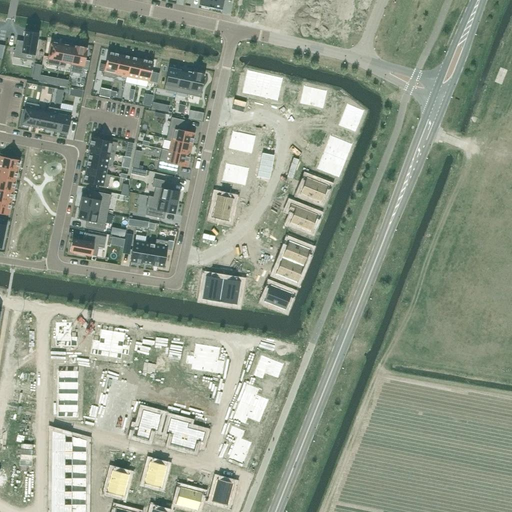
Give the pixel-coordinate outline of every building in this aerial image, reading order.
[(200,0),(200,5),(199,5),(199,6),(201,6),(201,7),(209,9),(209,8),(211,8),(212,0),(200,0)] [(212,0),(211,8),(222,11),(222,10),(223,0),(212,0)] [(16,44),(13,58),(34,61),(39,34),(25,31),(23,45),(16,44)] [(51,42),(47,64),(59,67),(63,44),(51,42)] [(63,44),(59,67),(60,67),(60,62),(71,64),(70,72),(75,45),(74,47),(63,44)] [(75,45),(70,72),(82,74),(88,48),(75,45)] [(115,75),(119,55),(108,53),(103,72),(115,75)] [(126,77),(130,57),(119,55),(115,75),(126,77)] [(137,80),(141,60),(130,57),(126,77),(137,80)] [(141,60),(137,80),(149,82),(153,62),(141,60)] [(169,68),(164,90),(176,92),(181,70),(169,68)] [(181,70),(176,92),(188,95),(193,72),(192,71),(192,73),(181,70)] [(248,71),(242,93),(260,97),(265,74),(248,71)] [(193,72),(188,95),(200,97),(205,74),(193,72)] [(265,74),(260,97),(277,101),(282,78),(265,74)] [(304,86),(300,103),(323,109),(326,91),(304,86)] [(26,103),(22,125),(34,127),(39,105),(26,103)] [(347,104),(338,125),(355,132),(364,110),(347,104)] [(39,105),(34,127),(44,130),(49,107),(48,107),(47,112),(38,110),(39,105)] [(49,107),(44,130),(55,132),(60,109),(49,107)] [(60,109),(55,132),(67,134),(72,112),(60,109)] [(171,118),(166,139),(192,144),(192,145),(193,143),(192,143),(193,138),(194,138),(195,133),(185,131),(188,121),(171,118)] [(233,131),(229,149),(251,154),(255,136),(233,131)] [(330,135),(323,152),(345,161),(352,144),(330,135)] [(91,138),(89,149),(115,155),(117,143),(91,138)] [(162,149),(161,150),(190,157),(190,156),(189,156),(190,156),(190,154),(190,152),(191,152),(191,151),(190,150),(191,146),(192,146),(192,145),(192,144),(166,139),(171,140),(168,151),(162,149)] [(90,150),(88,160),(112,165),(115,155),(89,149),(89,150),(90,150)] [(159,161),(157,171),(177,175),(179,166),(187,168),(188,162),(189,157),(190,157),(161,150),(159,161)] [(323,152),(317,169),(339,178),(345,161),(323,152)] [(0,168),(17,172),(20,161),(0,157),(0,156),(0,168)] [(88,160),(86,171),(110,176),(110,175),(105,174),(107,165),(112,166),(112,165),(88,160)] [(226,163),(222,180),(245,186),(249,168),(226,163)] [(0,168),(0,179),(15,183),(17,172),(0,168)] [(86,171),(83,182),(108,187),(110,176),(86,171)] [(306,177),(299,194),(321,203),(328,186),(306,177)] [(0,179),(0,190),(13,193),(15,183),(0,179)] [(148,196),(177,203),(180,192),(171,190),(172,183),(154,179),(152,187),(155,187),(153,197),(148,196)] [(0,190),(0,201),(11,204),(13,193),(0,190)] [(82,197),(80,208),(107,213),(111,195),(93,191),(91,198),(82,197)] [(216,195),(211,218),(229,222),(234,199),(216,195)] [(148,196),(146,208),(147,208),(146,215),(164,219),(166,212),(175,214),(177,203),(148,196)] [(0,213),(8,216),(11,204),(0,201),(0,213)] [(296,206),(289,223),(311,232),(317,215),(296,206)] [(80,208),(77,219),(87,221),(85,228),(103,232),(107,213),(80,208)] [(72,239),(70,252),(77,253),(77,254),(84,255),(84,254),(96,257),(98,244),(104,245),(106,238),(88,234),(87,241),(72,239)] [(152,264),(152,265),(164,267),(168,241),(156,240),(155,244),(152,264)] [(133,241),(130,262),(142,264),(142,263),(145,243),(135,241),(133,241)] [(288,241),(281,257),(303,266),(310,249),(288,241)] [(145,243),(142,263),(152,264),(155,244),(145,243)] [(281,257),(275,274),(297,283),(303,266),(281,257)] [(205,276),(201,299),(219,302),(223,279),(205,276)] [(223,279),(219,302),(237,305),(241,282),(223,279)] [(270,285),(263,302),(285,310),(292,293),(270,285)] [(56,323),(55,346),(78,347),(78,336),(71,336),(71,323),(56,323)] [(93,340),(92,350),(110,353),(114,332),(101,329),(99,341),(93,340)] [(114,332),(110,353),(128,356),(130,346),(124,345),(126,334),(114,332)] [(145,337),(143,352),(166,356),(164,366),(171,367),(174,353),(167,351),(169,341),(145,337)] [(183,354),(182,363),(201,367),(204,346),(192,344),(190,355),(183,354)] [(204,346),(201,367),(220,371),(222,360),(215,359),(217,348),(204,346)] [(263,356),(254,377),(264,381),(267,375),(279,380),(284,366),(263,356)] [(79,371),(57,371),(57,383),(79,383),(79,371)] [(79,383),(57,383),(57,394),(79,394),(79,383)] [(252,387),(245,404),(265,413),(270,401),(259,397),(262,390),(252,387)] [(79,394),(57,394),(57,405),(79,406),(79,394)] [(245,404),(238,423),(247,426),(250,419),(261,424),(265,413),(245,404)] [(79,406),(57,405),(57,418),(78,418),(79,406)] [(135,428),(133,437),(148,441),(152,428),(159,430),(161,420),(142,415),(139,428),(135,428)] [(170,423),(167,433),(173,435),(170,446),(182,449),(188,428),(170,423)] [(188,428),(182,449),(194,452),(197,441),(203,443),(206,433),(188,428)] [(231,428),(228,435),(237,439),(229,460),(243,466),(252,444),(242,440),(245,434),(231,428)] [(54,449),(52,449),(52,452),(87,453),(88,441),(54,432),(54,449)] [(87,453),(52,452),(52,456),(54,456),(54,466),(87,466),(87,453)] [(150,462),(144,484),(157,487),(159,480),(164,481),(167,467),(150,462)] [(54,466),(52,466),(52,468),(52,470),(54,470),(54,479),(87,479),(87,466),(54,466)] [(112,471),(107,492),(120,496),(122,489),(126,490),(130,475),(112,471)] [(54,479),(52,479),(52,483),(54,483),(54,492),(87,493),(87,479),(54,479)] [(217,480),(213,495),(218,496),(216,503),(229,507),(235,485),(217,480)] [(181,488),(178,501),(185,503),(184,507),(198,511),(203,494),(181,488)] [(54,493),(52,493),(52,496),(54,496),(54,505),(87,506),(87,493),(54,492),(54,493)]
